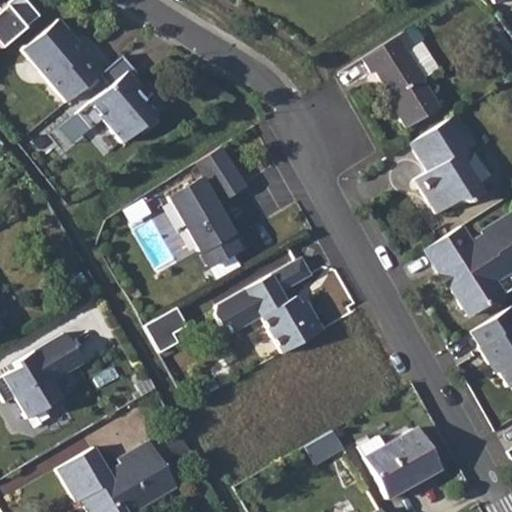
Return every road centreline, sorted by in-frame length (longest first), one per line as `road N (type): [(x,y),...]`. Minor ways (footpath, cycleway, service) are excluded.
road 1 (residential): [(503,511),(286,112)]
road 2 (residential): [(135,0),(255,79),(286,112)]
